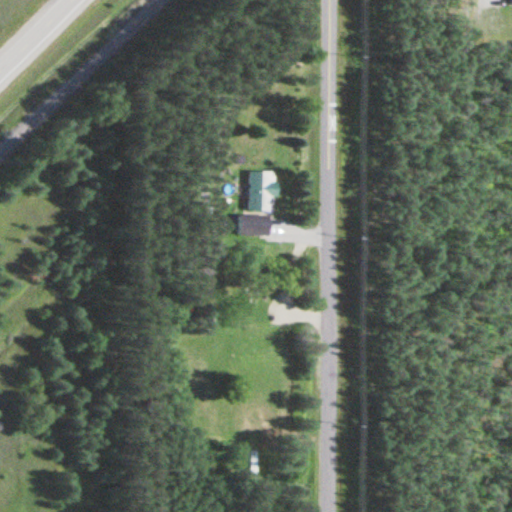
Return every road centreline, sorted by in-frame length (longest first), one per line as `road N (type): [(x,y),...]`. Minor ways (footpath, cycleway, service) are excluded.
road 1 (residential): [(322,511),(324,0)]
road 2 (track): [(113,0),(0,110)]
